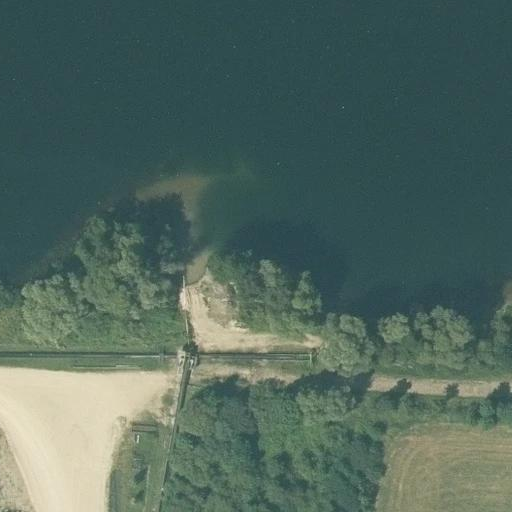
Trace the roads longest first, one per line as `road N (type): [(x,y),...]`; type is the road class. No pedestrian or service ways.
road 1 (track): [(511,393),(208,377),(29,380)]
road 2 (track): [(0,380),(29,380),(71,439),(81,511)]
